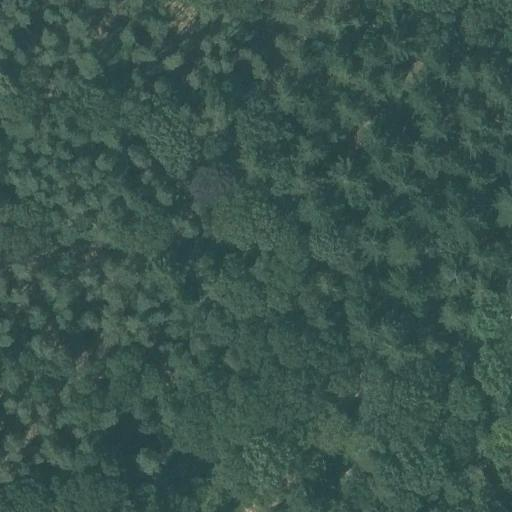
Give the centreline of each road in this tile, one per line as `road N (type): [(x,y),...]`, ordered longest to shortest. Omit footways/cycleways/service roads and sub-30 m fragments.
road 1 (track): [(511,319),(54,511)]
road 2 (unknown): [(477,334),(499,511)]
